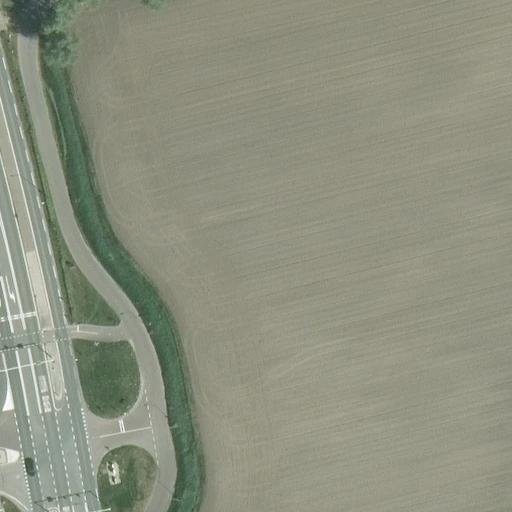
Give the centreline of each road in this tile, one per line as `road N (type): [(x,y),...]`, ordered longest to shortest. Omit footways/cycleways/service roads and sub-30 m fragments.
road 1 (unclassified): [(159,424),(137,330),(64,223),(25,50),(44,0)]
road 2 (primary): [(65,442),(59,335),(0,76)]
road 3 (primary): [(0,309),(28,450)]
